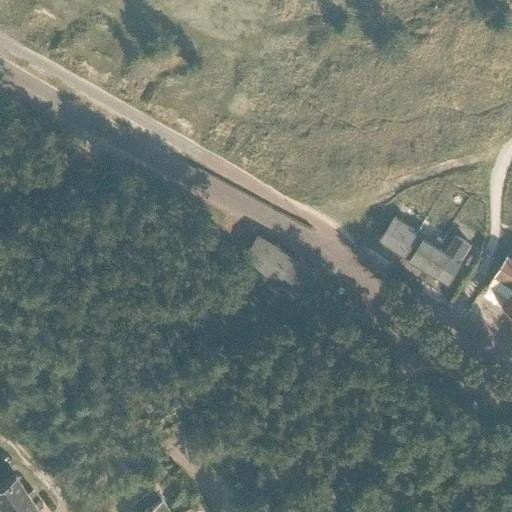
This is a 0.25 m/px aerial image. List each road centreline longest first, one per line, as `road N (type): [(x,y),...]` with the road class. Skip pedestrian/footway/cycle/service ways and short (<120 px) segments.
road 1 (tertiary): [(428,342),(322,247),(0,70)]
road 2 (unclassified): [(328,511),(386,389),(428,342)]
